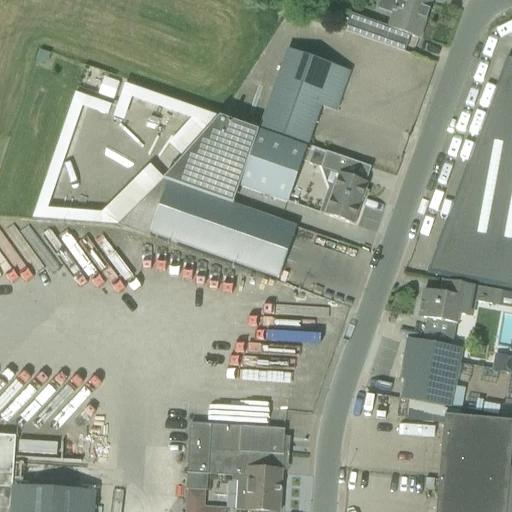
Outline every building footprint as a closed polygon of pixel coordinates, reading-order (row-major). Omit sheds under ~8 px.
[(380,0),(377,10),(395,16),(390,30),(400,34),(418,40),(429,11),(423,9),(426,0),(431,0),(431,1),(432,1),(433,0),(438,2),(438,0),(380,0)] [(350,17),(344,33),(360,39),(366,23),(350,17)] [(38,51),(35,61),(45,65),(48,55),(38,51)] [(349,74),(330,68),(288,53),(261,129),(307,146),(320,108),(335,113),(337,107),(335,107),(336,103),(338,104),(349,74)] [(98,96),(113,101),(118,84),(104,79),(98,96)] [(511,88),(439,281),(511,295),(511,293),(511,88)] [(69,100),(38,211),(112,232),(163,177),(148,163),(99,216),(54,204),(81,108),(108,116),(112,103),(76,93),(69,100)] [(163,181),(232,205),(234,199),(238,187),(267,198),(286,204),(301,162),(305,149),(286,143),(243,127),(218,119),(167,177),(163,181)] [(323,216),(353,226),(368,185),(365,184),(370,168),(325,153),(324,156),(305,149),(301,162),(320,169),(337,175),(323,216)] [(232,206),(232,205),(163,181),(117,227),(148,238),(150,234),(278,279),(296,228),(232,206)] [(422,343),(451,349),(459,317),(472,319),(475,303),(491,307),(491,305),(498,306),(500,293),(462,286),(442,282),(442,283),(446,284),(444,296),(423,293),(418,318),(426,320),(422,343)] [(463,352),(451,349),(422,343),(406,340),(399,380),(403,380),(399,400),(410,402),(444,408),(452,410),(463,352)] [(511,360),(494,357),(491,372),(511,376),(511,360)] [(410,402),(408,423),(443,426),(443,416),(444,408),(410,402)] [(438,480),(511,486),(511,472),(508,471),(511,423),(511,422),(443,416),(443,426),(438,480)] [(284,431),(283,431),(188,426),(184,493),(186,493),(204,494),(206,494),(207,476),(231,478),(233,454),(273,457),(275,457),(275,456),(282,457),(284,431)] [(0,511),(11,511),(14,486),(12,486),(15,439),(0,437),(0,511)] [(42,454),(41,443),(20,443),(20,455),(42,454)] [(278,511),(281,472),(272,471),(273,457),(233,454),(231,478),(231,482),(237,483),(235,511),(243,511),(278,511)] [(435,511),(508,511),(511,486),(438,480),(435,511)] [(14,486),(11,511),(93,511),(96,494),(14,486)] [(186,493),(184,511),(202,511),(204,494),(186,493)]
